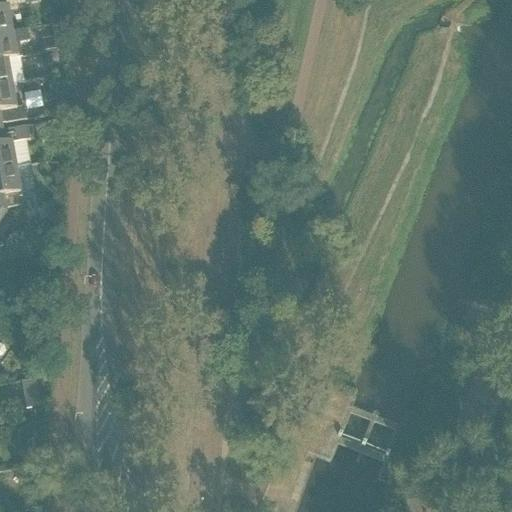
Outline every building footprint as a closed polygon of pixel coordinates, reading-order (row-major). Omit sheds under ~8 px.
[(0,0),(0,34),(12,33),(7,7),(25,4),(25,5),(40,2),(39,0),(0,0)] [(12,33),(0,34),(0,60),(7,59),(16,58),(21,57),(19,44),(29,43),(26,30),(12,33)] [(53,39),(40,41),(43,53),(55,51),(53,39)] [(55,51),(43,53),(45,66),(58,63),(55,51),(60,51),(60,50),(55,51)] [(0,60),(0,87),(11,85),(8,67),(7,61),(7,59),(0,60)] [(11,85),(0,87),(0,125),(26,120),(24,108),(16,109),(11,85)] [(57,106),(43,108),(45,118),(56,116),(57,106)] [(0,171),(16,169),(11,144),(29,140),(29,138),(27,128),(27,127),(0,131),(0,171)] [(0,222),(6,215),(5,210),(20,207),(18,195),(21,194),(35,192),(31,166),(16,169),(0,171),(0,222)] [(10,233),(7,234),(9,248),(11,248),(20,247),(27,245),(10,233)] [(306,414),(317,418),(326,395),(315,390),(306,414)] [(8,511),(6,502),(0,503),(0,511),(8,511)]
